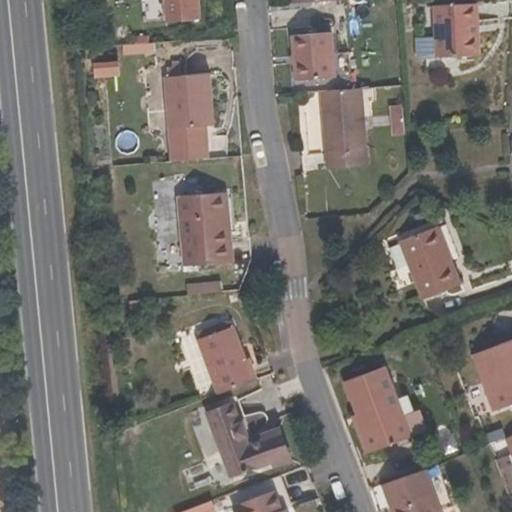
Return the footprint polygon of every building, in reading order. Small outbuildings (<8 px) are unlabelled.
[(166,0),(168,20),(202,17),(200,0),(166,0)] [(434,6),(437,58),(480,56),(477,5),(434,6)] [(334,32),(291,35),(294,81),(350,77),(349,52),(335,53),(334,32)] [(128,37),(127,52),(152,54),(153,39),(128,37)] [(122,61),(95,64),(96,79),(123,77),(122,61)] [(164,76),(170,160),(203,158),(200,125),(206,124),(205,104),(213,104),(211,73),(164,76)] [(326,170),(370,165),(364,88),(320,92),(326,170)] [(214,124),(213,104),(205,104),(206,124),(214,124)] [(302,104),(301,131),(313,131),(314,105),(302,104)] [(390,107),(394,135),(409,134),(405,105),(390,107)] [(179,196),(184,266),(233,262),(230,239),(224,240),(220,192),(179,196)] [(226,192),(220,192),(224,240),(230,239),(226,192)] [(434,228),(445,257),(450,255),(439,226),(434,228)] [(434,228),(400,240),(422,300),(461,284),(450,255),(445,257),(434,228)] [(186,287),(186,296),(220,293),(219,283),(186,287)] [(198,334),(200,339),(232,328),(230,323),(198,334)] [(200,339),(199,340),(219,394),(253,382),(234,327),(232,328),(200,339)] [(511,339),(472,354),(492,411),(511,404),(511,339)] [(411,436),(384,367),(343,382),(356,416),(370,452),(411,436)] [(245,420),(238,404),(233,406),(238,423),(245,420)] [(208,414),(232,479),(273,465),(264,442),(264,441),(247,447),(244,440),(248,439),(243,426),(240,426),(238,423),(233,406),(208,414)] [(370,452),(356,416),(350,418),(363,455),(370,452)] [(283,436),(264,442),(273,465),(291,458),(283,436)] [(442,511),(425,468),(391,480),(400,505),(393,508),(394,511),(442,511)] [(228,495),(234,511),(286,511),(286,509),(282,511),(269,479),(228,495)] [(393,508),(400,505),(391,480),(384,483),(393,508)]
